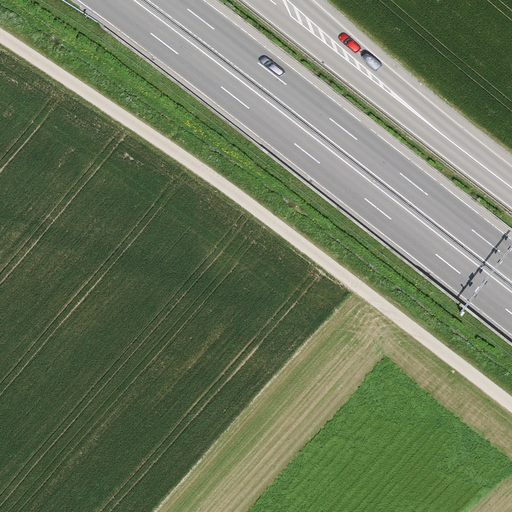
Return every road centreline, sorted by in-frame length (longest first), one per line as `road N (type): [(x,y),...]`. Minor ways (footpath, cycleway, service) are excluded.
road 1 (track): [(0,37),(211,177),(511,404)]
road 2 (motorway): [(104,0),(511,313)]
road 3 (motorway): [(511,262),(172,0)]
road 4 (secondary): [(511,191),(283,0)]
